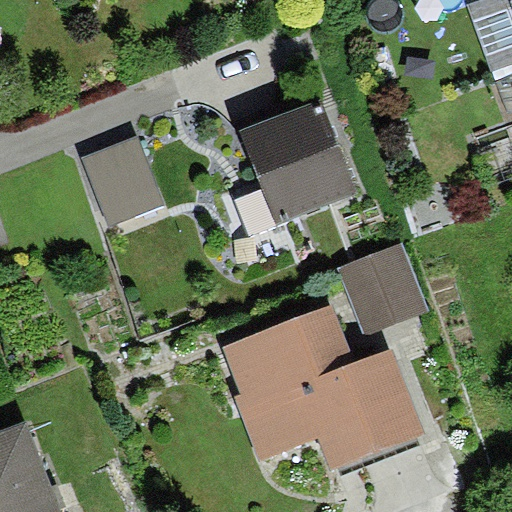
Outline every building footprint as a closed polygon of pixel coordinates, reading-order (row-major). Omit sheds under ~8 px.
[(511,0),(474,0),(503,79),(511,75),(511,0)] [(511,75),(503,79),(511,102),(511,75)] [(321,100),(240,132),(278,226),(359,193),(321,100)] [(138,135),(82,158),(111,226),(166,203),(138,135)] [(401,245),(337,271),(363,334),(427,308),(401,245)] [(331,301),(224,346),(243,393),(233,397),(260,461),(314,438),(329,474),(429,432),(392,345),(356,361),(331,301)] [(72,511),(47,435),(0,450),(0,511),(72,511)]
